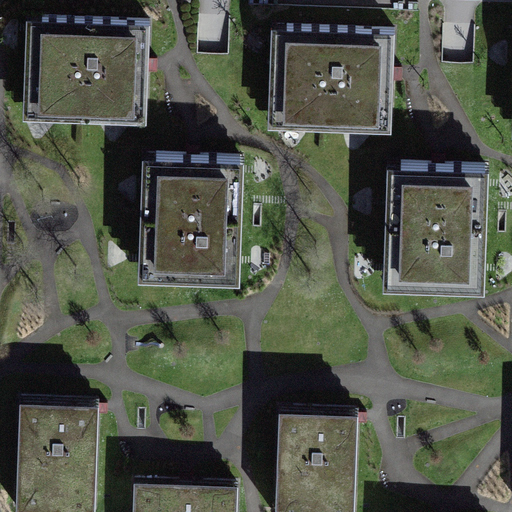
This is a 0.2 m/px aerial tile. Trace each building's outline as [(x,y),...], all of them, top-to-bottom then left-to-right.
[(149,27),(31,20),(25,113),(143,120),(146,65),(149,27)] [(394,33),(277,29),(274,121),(392,125),(393,73),(394,33)] [(239,158),(146,153),(140,270),(233,275),(239,158)] [(487,166),(390,163),(386,286),(483,289),(487,166)] [(95,511),(100,410),(25,406),(20,511),(95,511)] [(354,511),(358,410),(281,407),(278,511),(354,511)] [(235,511),(236,488),(136,484),(134,511),(235,511)]
